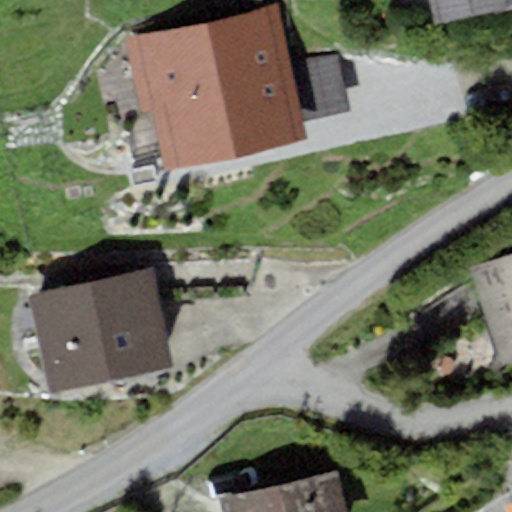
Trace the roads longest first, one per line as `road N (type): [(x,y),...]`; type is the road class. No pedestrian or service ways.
road 1 (residential): [(511,184),(393,255),(259,360)]
road 2 (residential): [(259,360),(149,442),(24,511)]
road 3 (residential): [(511,410),(417,418),(361,409),(280,381),(259,360)]
